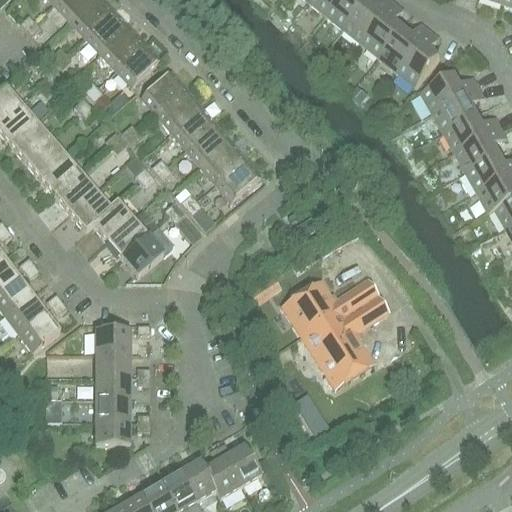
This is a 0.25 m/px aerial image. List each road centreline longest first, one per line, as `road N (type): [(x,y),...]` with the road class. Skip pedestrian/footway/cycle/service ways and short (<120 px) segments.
road 1 (residential): [(173,302),(315,165),(147,0)]
road 2 (residential): [(68,511),(179,438),(202,392),(189,329),(173,302)]
road 3 (residential): [(173,302),(108,298),(0,180)]
road 4 (tertiary): [(511,406),(428,462),(385,507)]
road 5 (tertiary): [(385,507),(511,432)]
road 6 (residential): [(511,85),(491,49),(406,0)]
